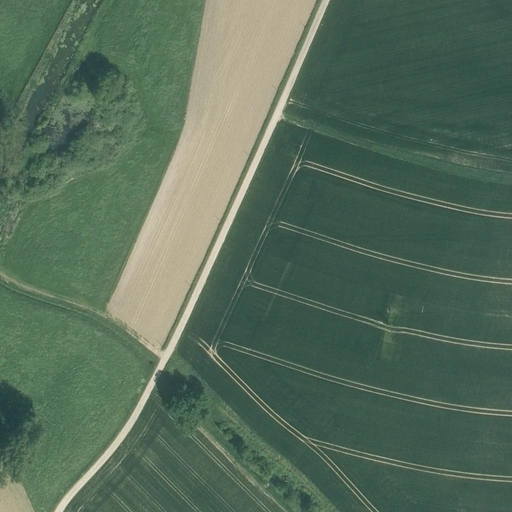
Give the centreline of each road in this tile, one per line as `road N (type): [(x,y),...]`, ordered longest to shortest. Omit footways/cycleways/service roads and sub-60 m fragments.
road 1 (unclassified): [(324,0),(167,352),(127,427),(58,511)]
road 2 (track): [(0,271),(107,314),(167,352)]
